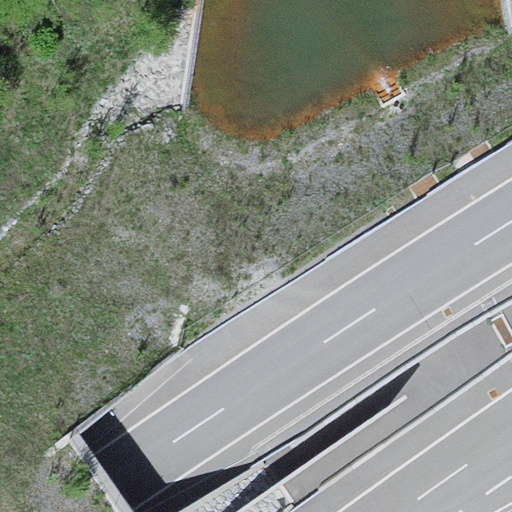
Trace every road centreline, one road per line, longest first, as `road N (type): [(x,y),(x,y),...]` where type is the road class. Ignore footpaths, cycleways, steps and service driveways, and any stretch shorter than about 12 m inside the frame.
road 1 (motorway): [(511,219),(75,511)]
road 2 (motorway): [(407,511),(511,438)]
